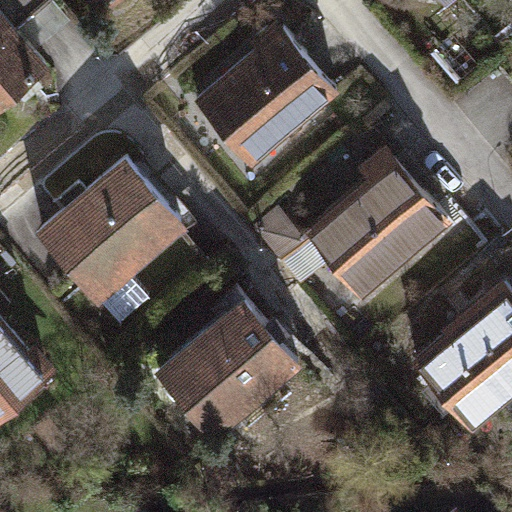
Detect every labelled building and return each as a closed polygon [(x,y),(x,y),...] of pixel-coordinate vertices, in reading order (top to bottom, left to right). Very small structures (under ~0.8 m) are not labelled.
[(0,0),(0,11),(31,47),(68,15),(55,0),(0,0)] [(31,47),(0,11),(0,97),(42,60),(31,47)] [(197,92),(250,156),(341,81),(287,17),(197,92)] [(310,221),(360,283),(449,212),(398,150),(310,221)] [(130,154),(46,226),(98,286),(182,215),(130,154)] [(225,307),(163,360),(214,420),(300,347),(238,274),(214,294),(225,307)] [(511,286),(504,277),(423,357),(472,415),(511,383),(511,286)] [(0,310),(0,420),(45,370),(0,310)]
